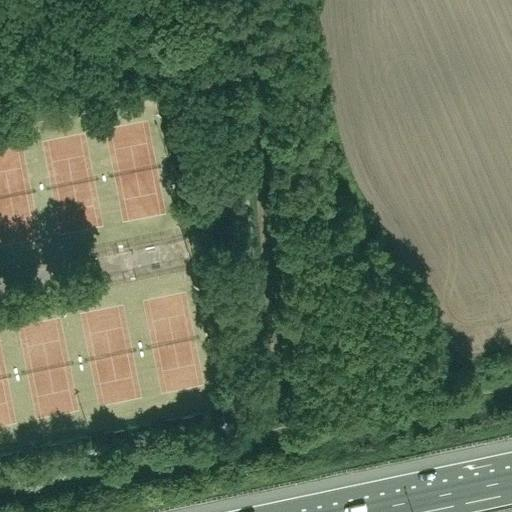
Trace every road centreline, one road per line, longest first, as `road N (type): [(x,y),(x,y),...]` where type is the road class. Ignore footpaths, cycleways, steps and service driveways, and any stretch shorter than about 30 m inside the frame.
road 1 (track): [(511,393),(0,482)]
road 2 (motorway): [(511,479),(361,511)]
